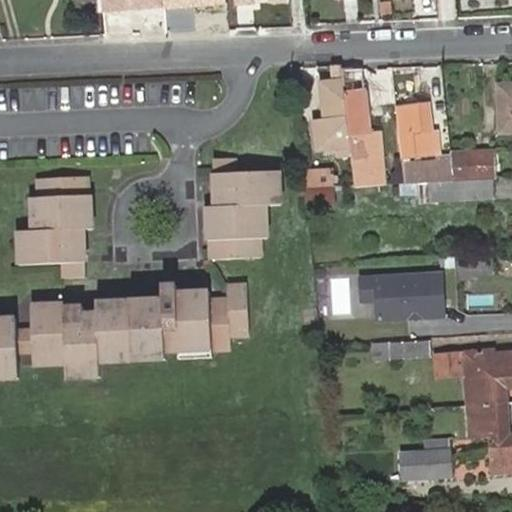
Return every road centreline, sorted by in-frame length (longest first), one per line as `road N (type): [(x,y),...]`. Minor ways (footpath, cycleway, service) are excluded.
road 1 (residential): [(0,59),(511,37)]
road 2 (residential): [(184,172),(184,248),(137,255),(122,233),(130,195),(168,183)]
